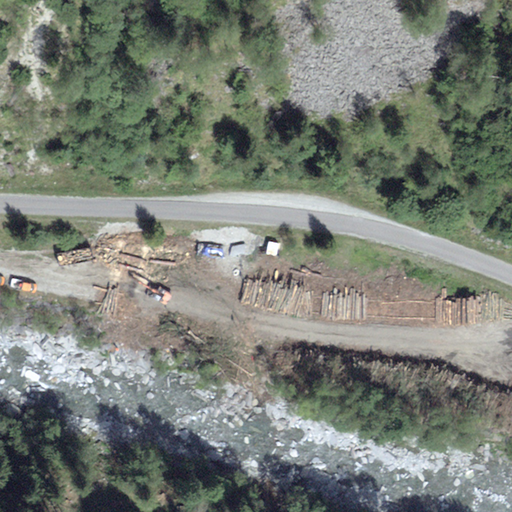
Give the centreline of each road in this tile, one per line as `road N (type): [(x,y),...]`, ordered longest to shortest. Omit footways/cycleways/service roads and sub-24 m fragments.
road 1 (unclassified): [(511,278),(356,225),(0,203)]
road 2 (track): [(0,277),(337,347),(422,351),(511,341)]
